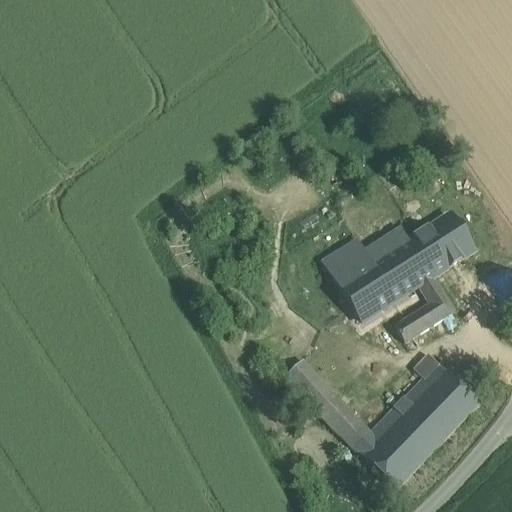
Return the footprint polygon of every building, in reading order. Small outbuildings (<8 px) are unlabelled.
[(409,246),(408,247),(430,280),(432,280),(478,250),(456,216),(409,246)] [(402,233),(383,246),(391,258),(408,247),(409,246),(402,233)] [(382,245),(364,257),(372,270),(391,258),(383,246),(382,245)] [(391,258),(372,270),(364,257),(359,250),(327,270),(362,324),(417,289),(430,280),(408,247),(391,258)] [(455,314),(432,280),(430,280),(417,289),(429,307),(407,321),(394,330),(405,346),(455,314)] [(371,436),(268,329),(251,345),(354,453),(371,436)] [(428,358),(414,373),(423,382),(438,367),(428,358)] [(371,436),(354,453),(395,493),(479,407),(438,367),(423,382),(371,436)]
